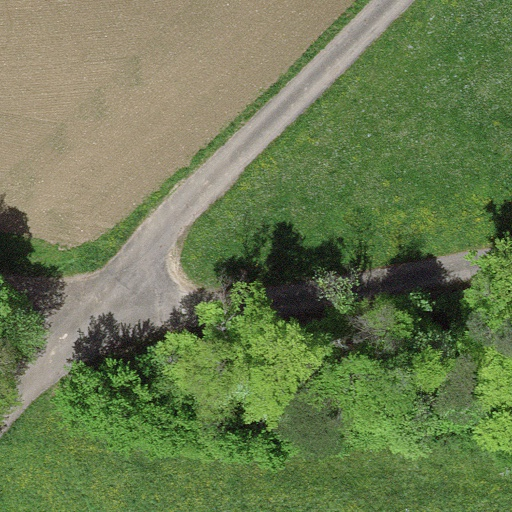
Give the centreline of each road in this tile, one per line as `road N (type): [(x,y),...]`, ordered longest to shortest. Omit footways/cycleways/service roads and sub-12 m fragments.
road 1 (unclassified): [(0,414),(99,318),(511,275)]
road 2 (track): [(99,318),(404,0)]
